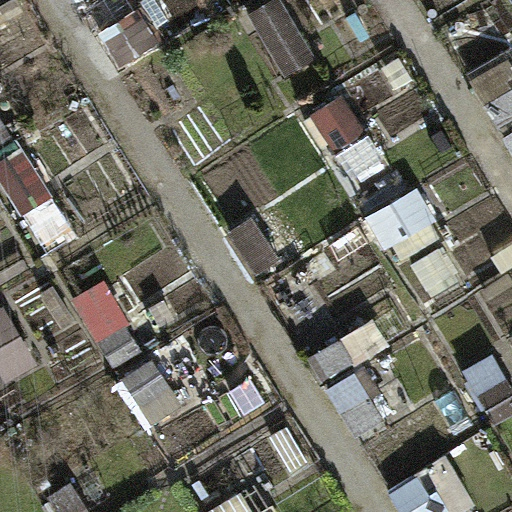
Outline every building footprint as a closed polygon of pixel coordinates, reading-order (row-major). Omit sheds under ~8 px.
[(80,0),(85,11),(115,0),(80,0)] [(296,76),(325,58),(288,1),(260,18),(296,76)] [(351,93),(314,112),(335,153),(372,134),(351,93)] [(0,193),(6,208),(37,197),(0,99),(0,193)] [(387,250),(445,222),(428,187),(370,216),(387,250)] [(260,274),(286,260),(259,213),(234,227),(260,274)] [(366,228),(311,253),(323,277),(377,252),(366,228)] [(0,356),(11,379),(44,363),(13,301),(0,307),(0,356)] [(339,374),(389,351),(378,328),(328,351),(339,374)] [(470,365),(492,423),(511,415),(511,369),(505,352),(470,365)] [(154,422),(186,407),(163,359),(132,374),(154,422)] [(337,381),(361,436),(389,424),(365,369),(337,381)] [(409,511),(480,511),(459,457),(397,481),(409,511)] [(62,511),(94,511),(84,480),(55,490),(62,511)] [(207,511),(258,511),(246,489),(207,511)]
